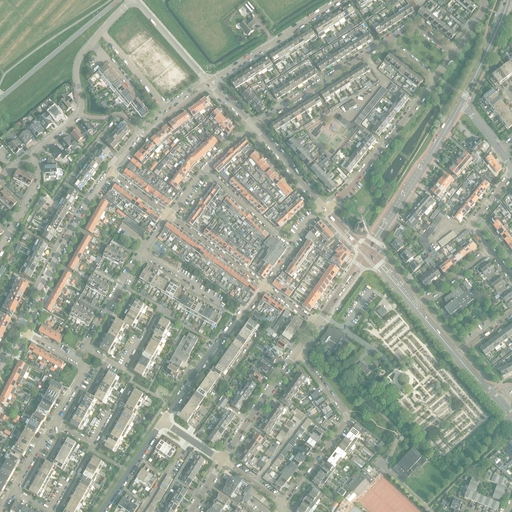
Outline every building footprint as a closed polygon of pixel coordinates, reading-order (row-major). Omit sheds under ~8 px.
[(466,0),(462,6),(467,10),(472,4),(467,0),(466,0)] [(249,3),(244,7),(246,9),(249,14),(254,9),(249,3)] [(477,8),(472,4),(467,10),(471,14),(477,8)] [(350,5),(345,9),(349,15),(350,17),(352,16),(352,15),(352,14),(354,12),(350,5)] [(414,12),(413,12),(411,9),(410,7),(410,6),(404,10),(408,16),(414,12)] [(422,18),(427,12),(429,9),(427,7),(425,10),(422,8),(417,14),(422,18)] [(398,11),(399,13),(403,19),(408,16),(404,10),(403,8),(398,11)] [(344,19),(344,18),(348,16),(349,15),(345,9),(339,12),(344,19)] [(346,21),(344,18),(344,19),(339,12),(335,15),(339,22),(340,24),(346,21)] [(422,18),(427,21),(432,15),(427,12),(422,18)] [(399,13),(394,16),(398,22),(403,19),(399,13)] [(433,13),(432,15),(427,21),(432,25),(436,19),(438,17),(433,13)] [(335,15),(329,18),(334,25),(339,22),(335,15)] [(394,16),(389,19),(393,25),(398,22),(394,16)] [(387,21),(384,23),(388,29),(393,25),(389,19),(388,17),(385,18),(387,21)] [(461,17),(458,20),(465,25),(467,22),(461,17)] [(329,18),(324,22),(329,28),(334,25),(329,18)] [(239,26),(244,32),(244,33),(245,35),(247,35),(247,36),(254,30),(251,27),(252,26),(253,26),(255,24),(251,19),(247,22),(246,21),(239,26)] [(432,25),(436,29),(441,23),(436,19),(432,25)] [(324,22),(319,25),(323,32),(324,31),(329,28),(324,22)] [(383,32),(379,26),(377,23),(372,26),(375,31),(378,35),(383,32)] [(384,23),(379,26),(383,32),(388,29),(384,23)] [(436,29),(441,33),(446,27),(441,23),(436,29)] [(325,34),(324,31),(323,32),(319,25),(314,28),(320,37),(325,34)] [(448,29),(446,27),(441,33),(446,36),(451,30),(452,29),(450,27),(448,29)] [(306,33),(310,40),(312,42),(317,39),(311,30),(306,33)] [(455,34),(451,30),(446,36),(451,40),(455,34)] [(306,33),(301,36),(305,43),(310,40),(306,33)] [(368,33),(363,37),(367,43),(372,39),(368,33)] [(302,45),(305,43),(301,36),(296,40),(302,49),(304,47),(302,45)] [(363,37),(358,40),(362,46),(367,43),(363,37)] [(296,40),(291,43),(296,52),(302,49),(296,40)] [(358,40),(353,43),(357,49),(362,46),(358,40)] [(291,55),(296,52),(291,43),(286,46),(290,53),(291,55)] [(353,43),(348,46),(352,52),(357,49),(353,43)] [(346,44),(341,47),(346,55),(352,52),(348,46),(346,44)] [(284,56),(290,53),(286,46),(280,50),(284,56)] [(338,53),(337,53),(341,59),(346,55),(341,47),(336,50),(338,53)] [(280,50),(275,53),(279,59),(284,56),(280,50)] [(281,62),(279,59),(275,53),(270,56),(276,65),(281,62)] [(337,53),(332,56),(336,62),(341,59),(337,53)] [(389,65),(386,70),(395,59),(390,55),(384,61),(389,65)] [(332,56),(327,59),(331,65),(336,62),(332,56)] [(262,61),(266,69),(268,71),(272,68),(273,67),(267,58),(262,61)] [(327,59),(322,63),(326,68),(331,65),(327,59)] [(390,74),(392,71),(394,69),(399,62),(395,59),(386,70),(390,74)] [(326,68),(322,63),(321,60),(319,62),(318,60),(314,62),(317,66),(321,72),(326,68)] [(261,72),(266,69),(262,61),(256,65),(261,72)] [(399,62),(394,69),(399,73),(404,66),(399,62)] [(97,72),(101,77),(111,69),(106,64),(97,72)] [(511,71),(507,64),(503,67),(510,76),(511,74),(511,71)] [(258,74),(261,72),(256,65),(251,68),(256,75),(258,78),(260,76),(258,74)] [(366,65),(361,68),(365,74),(370,70),(366,65)] [(399,73),(403,76),(409,70),(404,66),(399,73)] [(502,66),(498,68),(507,79),(510,76),(502,66)] [(253,77),(256,75),(251,68),(246,72),(250,79),(251,79),(252,80),(254,79),(253,77)] [(314,68),(309,71),(312,77),(318,74),(314,68)] [(361,68),(356,71),(360,77),(365,74),(361,68)] [(498,68),(495,71),(503,82),(507,79),(498,68)] [(101,77),(105,83),(110,88),(119,80),(111,69),(101,77)] [(403,76),(408,80),(414,74),(409,70),(403,76)] [(309,71),(304,74),(307,80),(312,77),(309,71)] [(357,79),(360,77),(356,71),(351,74),(355,80),(356,83),(359,82),(357,79)] [(499,85),(503,82),(495,71),(491,74),(493,77),(490,79),(494,85),(497,82),(499,85)] [(246,72),(241,75),(245,82),(250,79),(246,72)] [(301,76),(299,78),(302,83),(307,80),(304,74),(302,72),(299,74),(301,76)] [(351,74),(346,78),(350,83),(355,80),(351,74)] [(408,80),(413,84),(418,77),(414,74),(408,80)] [(241,75),(236,78),(240,85),(245,82),(241,75)] [(423,81),(418,77),(413,84),(417,88),(423,81)] [(235,89),(240,85),(236,78),(231,81),(235,89)] [(292,78),(287,81),(292,90),(297,87),(293,81),(292,78)] [(302,83),(299,78),(293,81),(297,87),(302,83)] [(347,85),(350,83),(346,78),(341,81),(345,87),(346,89),(349,88),(347,85)] [(110,88),(114,93),(124,85),(119,80),(110,88)] [(286,86),(283,87),(287,93),(292,90),(287,81),(284,83),(286,86)] [(340,90),(345,87),(341,81),(336,84),(340,90)] [(336,84),(331,87),(335,93),(340,90),(336,84)] [(393,84),(387,90),(389,92),(392,88),(395,90),(397,87),(393,84)] [(114,93),(118,98),(128,90),(124,85),(114,93)] [(281,89),(278,91),(282,97),(287,93),(283,87),(282,85),(279,86),(281,89)] [(332,95),(335,93),(331,87),(326,90),(330,96),(331,99),(334,97),(332,95)] [(483,96),(486,100),(496,93),(493,89),(483,96)] [(118,98),(123,103),(132,95),(128,90),(118,98)] [(242,96),(246,100),(253,94),(248,90),(242,96)] [(327,98),(330,96),(326,90),(320,94),(324,100),(325,101),(328,100),(327,98)] [(400,96),(398,99),(405,104),(408,99),(407,98),(408,96),(401,90),(398,94),(400,96)] [(277,100),(282,97),(278,91),(273,94),(277,100)] [(255,92),(253,94),(246,100),(251,105),(259,97),(255,92)] [(72,101),(73,100),(72,93),(68,96),(69,98),(66,100),(65,99),(59,104),(64,110),(65,110),(66,112),(71,108),(69,106),(73,102),(72,101)] [(486,100),(489,104),(498,97),(496,93),(486,100)] [(127,108),(130,105),(136,100),(132,95),(123,103),(127,108)] [(317,96),(312,99),(316,105),(321,102),(317,96)] [(263,101),(259,97),(251,105),(255,109),(261,103),(263,101)] [(489,104),(491,107),(501,100),(498,97),(489,104)] [(201,101),(209,112),(210,114),(212,112),(209,109),(212,108),(205,98),(201,101)] [(137,99),(136,100),(130,105),(134,109),(141,103),(137,99)] [(312,99),(307,102),(311,108),(316,105),(312,99)] [(398,99),(394,103),(401,109),(405,104),(398,99)] [(491,107),(494,111),(504,104),(501,100),(491,107)] [(201,102),(197,104),(204,113),(206,112),(207,114),(209,112),(201,101),(200,102),(201,102)] [(308,110),(311,108),(307,102),(302,106),(306,112),(307,114),(310,113),(308,110)] [(134,109),(138,114),(145,108),(141,103),(134,109)] [(265,108),(261,103),(255,109),(259,114),(265,108)] [(394,103),(390,108),(397,113),(401,109),(394,103)] [(197,104),(193,107),(200,116),(204,122),(206,119),(205,118),(203,118),(201,115),(204,113),(197,104)] [(494,111),(497,115),(506,107),(504,104),(494,111)] [(62,111),(58,106),(56,108),(55,107),(54,108),(50,111),(49,112),(50,113),(50,114),(56,121),(61,117),(60,115),(61,114),(60,113),(62,111)] [(301,115),(306,112),(302,106),(297,109),(301,115)] [(389,110),(387,113),(393,118),(397,113),(390,108),(388,106),(386,108),(389,110)] [(189,111),(190,113),(190,112),(194,117),(195,119),(197,118),(199,120),(201,118),(199,116),(200,116),(193,107),(189,111)] [(497,115),(500,118),(509,111),(506,107),(497,115)] [(149,113),(145,108),(138,114),(142,119),(149,113)] [(297,109),(292,112),(296,118),(301,115),(297,109)] [(209,118),(212,122),(220,114),(217,110),(210,117),(209,118)] [(385,115),(383,117),(390,123),(393,118),(387,113),(384,111),(382,113),(385,115)] [(500,118),(502,122),(511,114),(509,111),(500,118)] [(182,115),(190,127),(191,128),(192,126),(190,123),(192,121),(191,120),(187,114),(186,112),(182,115)] [(293,120),(296,118),(292,112),(287,115),(291,121),(292,124),(294,122),(293,120)] [(52,120),(47,114),(45,116),(45,115),(39,120),(46,129),(52,124),(50,122),(52,120)] [(221,114),(220,114),(212,122),(215,125),(224,118),(221,115),(221,114)] [(502,122),(505,125),(511,120),(511,114),(502,122)] [(188,128),(190,127),(182,115),(178,118),(182,125),(185,123),(188,128)] [(288,123),(291,121),(287,115),(282,119),(285,124),(286,124),(287,127),(290,125),(288,123)] [(381,120),(379,122),(386,128),(390,123),(383,117),(381,115),(379,118),(381,120)] [(173,121),(180,130),(182,132),(183,131),(182,129),(184,127),(182,125),(178,118),(174,121),(173,121)] [(215,130),(216,132),(219,129),(227,121),(224,118),(215,125),(218,128),(215,130)] [(282,119),(277,122),(280,128),(285,124),(282,119)] [(375,127),(382,132),(386,128),(379,122),(377,120),(373,125),(375,127)] [(169,124),(171,126),(174,130),(177,129),(178,131),(180,130),(173,121),(169,124)] [(222,133),(225,131),(231,125),(230,124),(230,125),(227,121),(219,129),(222,133)] [(27,127),(29,129),(36,137),(42,132),(40,130),(42,128),(37,122),(35,124),(33,125),(31,123),(27,127)] [(94,133),(97,131),(92,125),(89,127),(85,122),(80,126),(86,133),(88,132),(90,134),(93,132),(94,133)] [(275,131),(280,128),(277,122),(272,125),(275,131)] [(354,122),(350,123),(347,128),(353,133),(359,126),(354,122)] [(124,125),(120,130),(126,135),(130,130),(124,125)] [(234,128),(231,125),(225,131),(222,133),(227,137),(229,135),(231,133),(232,135),(235,132),(233,130),(234,128)] [(167,126),(163,129),(170,138),(174,135),(168,128),(167,126)] [(378,137),(382,132),(375,127),(371,132),(378,137)] [(71,134),(78,142),(83,138),(85,140),(87,138),(83,133),(81,135),(76,129),(71,134)] [(163,129),(159,133),(166,141),(170,138),(163,129)] [(33,136),(28,130),(19,137),(26,145),(32,140),(30,138),(33,136)] [(120,130),(116,135),(122,140),(126,135),(120,130)] [(208,136),(206,137),(215,146),(218,143),(207,131),(205,133),(208,136)] [(164,143),(166,141),(159,133),(155,136),(163,144),(162,145),(164,147),(166,145),(164,143)] [(366,133),(363,138),(372,145),(376,140),(368,134),(366,133)] [(199,136),(200,136),(212,149),(215,146),(206,137),(205,138),(201,134),(199,136)] [(116,135),(112,139),(118,145),(122,140),(116,135)] [(151,140),(153,142),(159,148),(162,145),(163,144),(155,136),(151,140)] [(202,141),(200,142),(209,152),(212,149),(200,136),(198,137),(202,141)] [(287,144),(291,148),(301,138),(300,136),(296,140),(294,137),(287,144)] [(74,151),(79,147),(75,142),(72,144),(66,138),(61,143),(67,150),(70,148),(72,148),(74,151)] [(304,141),(301,138),(291,148),(295,153),(302,146),(300,144),(304,141)] [(362,144),(361,144),(368,150),(372,145),(363,138),(359,142),(362,144)] [(20,147),(23,145),(18,139),(15,141),(16,141),(10,146),(16,153),(22,149),(20,147)] [(114,149),(118,145),(112,139),(108,144),(114,149)] [(241,141),(240,142),(248,151),(251,154),(255,151),(244,139),(243,139),(242,139),(241,140),(241,141)] [(474,140),(472,142),(480,150),(483,147),(484,148),(485,146),(486,147),(488,144),(484,140),(482,143),(477,139),(476,140),(475,140),(475,141),(474,140)] [(149,142),(145,146),(154,154),(154,153),(156,156),(158,154),(155,152),(159,148),(153,142),(151,144),(149,142)] [(200,142),(197,145),(206,155),(209,152),(200,142)] [(247,152),(248,151),(240,142),(239,143),(238,143),(237,144),(237,145),(245,154),(247,152)] [(478,153),(480,150),(472,142),(470,144),(471,145),(470,146),(471,147),(469,148),(474,152),(471,155),(479,163),(482,159),(477,155),(479,154),(478,153)] [(361,144),(358,149),(364,154),(368,150),(361,144)] [(101,145),(97,150),(106,157),(110,152),(101,145)] [(196,146),(194,148),(203,157),(206,155),(197,145),(196,146)] [(248,157),(245,154),(237,145),(236,146),(236,145),(234,146),(235,147),(233,148),(240,156),(241,157),(242,155),(246,159),(248,157)] [(304,148),(302,146),(295,153),(299,157),(309,147),(307,145),(304,148)] [(62,153),(56,146),(50,151),(57,159),(60,156),(61,157),(64,159),(69,155),(65,150),(62,153)] [(145,146),(142,149),(150,157),(152,155),(154,154),(145,146)] [(308,153),(311,150),(313,148),(311,146),(309,147),(299,157),(303,161),(310,155),(308,153)] [(192,150),(191,151),(200,160),(203,157),(194,148),(193,149),(192,150)] [(239,157),(240,156),(233,148),(232,149),(230,150),(230,151),(230,152),(238,160),(240,159),(239,157)] [(142,149),(138,153),(147,161),(150,157),(142,149)] [(358,149),(354,154),(361,159),(364,154),(358,149)] [(97,150),(93,155),(103,162),(106,157),(97,150)] [(191,151),(188,154),(197,163),(200,160),(191,151)] [(236,162),(238,160),(230,152),(229,152),(227,153),(228,154),(227,155),(234,162),(235,161),(236,162)] [(247,161),(246,162),(248,163),(249,161),(251,164),(259,156),(258,155),(258,154),(257,153),(256,153),(256,152),(247,161)] [(143,164),(147,161),(138,153),(135,157),(141,163),(141,162),(143,164)] [(181,155),(184,158),(184,157),(194,166),(197,163),(188,154),(186,156),(183,153),(181,155)] [(462,153),(460,156),(469,165),(471,163),(472,163),(473,162),(475,164),(476,163),(478,165),(479,163),(471,155),(469,157),(464,153),(463,154),(462,153)] [(354,154),(350,158),(357,164),(361,159),(354,154)] [(486,154),(482,159),(487,166),(494,160),(491,155),(488,158),(486,154)] [(93,162),(99,167),(103,162),(93,155),(90,159),(93,162)] [(233,162),(234,162),(227,155),(226,156),(225,155),(224,156),(224,157),(223,158),(230,165),(230,166),(231,166),(234,163),(233,162)] [(314,159),(312,157),(310,155),(303,161),(307,166),(314,159)] [(251,164),(253,166),(252,167),(251,169),(252,170),(253,168),(254,168),(256,166),(263,160),(262,159),(262,158),(261,157),(261,158),(259,156),(251,164)] [(457,161),(465,168),(468,172),(470,173),(474,169),(471,167),(469,169),(467,167),(469,165),(460,156),(457,159),(458,160),(457,161)] [(184,158),(181,162),(191,170),(194,166),(184,157),(184,158)] [(53,176),(53,173),(56,173),(56,168),(56,161),(48,158),(49,165),(45,165),(46,173),(48,173),(49,176),(53,176)] [(227,169),(230,166),(230,165),(223,158),(222,158),(221,159),(221,160),(220,161),(226,167),(225,167),(227,169)] [(350,158),(346,163),(353,169),(357,164),(350,158)] [(130,163),(122,174),(124,176),(126,177),(127,177),(133,169),(134,170),(137,166),(140,168),(142,166),(138,163),(133,159),(131,162),(130,163)] [(254,168),(253,168),(255,170),(255,169),(258,172),(258,171),(260,169),(266,163),(265,162),(265,161),(264,160),(263,160),(256,166),(254,168)] [(487,166),(490,171),(498,165),(494,160),(487,166)] [(175,163),(178,165),(189,173),(191,170),(181,162),(180,163),(177,161),(175,163)] [(224,168),(225,167),(226,167),(220,161),(218,162),(217,163),(213,167),(214,168),(227,182),(230,179),(225,173),(227,171),(224,168)] [(314,173),(324,165),(326,163),(324,161),(319,165),(317,163),(310,169),(314,173)] [(353,169),(346,163),(344,161),(344,162),(341,166),(343,168),(349,173),(353,169)] [(454,162),(452,165),(461,173),(465,168),(457,161),(455,163),(454,162)] [(93,162),(89,167),(95,171),(99,167),(93,162)] [(258,171),(258,172),(262,176),(269,170),(268,169),(270,167),(269,166),(268,164),(267,165),(266,163),(260,169),(258,171)] [(178,165),(176,169),(186,176),(189,173),(178,165)] [(314,173),(319,178),(324,173),(322,171),(326,167),(324,165),(314,173)] [(453,174),(452,176),(455,179),(461,173),(452,165),(449,168),(450,169),(449,170),(453,174)] [(502,170),(498,165),(490,171),(496,178),(499,174),(498,173),(502,170)] [(89,167),(85,171),(92,176),(95,171),(89,167)] [(129,179),(131,180),(137,172),(134,170),(133,169),(127,177),(128,178),(127,179),(129,180),(129,179)] [(134,182),(134,183),(142,172),(144,170),(142,169),(138,173),(137,172),(131,180),(132,181),(132,182),(133,183),(134,182)] [(176,169),(173,172),(184,180),(186,176),(176,169)] [(262,176),(262,177),(263,179),(265,178),(268,180),(275,173),(274,172),(274,171),(273,170),(272,169),(270,171),(269,170),(262,176)] [(12,179),(16,181),(21,172),(17,170),(12,179)] [(85,171),(82,176),(88,181),(92,176),(85,171)] [(326,176),(324,173),(319,178),(323,182),(332,174),(330,171),(326,176)] [(19,186),(20,183),(25,174),(21,172),(16,181),(15,184),(19,186)] [(137,185),(138,186),(144,178),(142,176),(144,173),(142,172),(134,183),(135,184),(136,185),(137,185)] [(173,172),(171,175),(181,183),(184,180),(173,172)] [(275,173),(268,180),(270,182),(269,183),(271,185),(279,177),(278,176),(277,174),(275,173)] [(345,182),(348,179),(342,173),(339,176),(345,182)] [(29,176),(25,174),(20,183),(19,186),(23,188),(24,185),(29,176)] [(240,179),(238,177),(240,176),(237,174),(229,183),(230,183),(230,184),(231,185),(232,185),(233,186),(240,179)] [(334,176),(332,174),(323,182),(327,187),(332,182),(330,180),(334,176)] [(444,175),(441,178),(450,185),(454,181),(456,183),(457,181),(455,179),(452,176),(450,178),(446,174),(444,175)] [(488,176),(485,174),(483,177),(490,182),(492,180),(487,176),(488,176)] [(171,175),(169,179),(179,186),(181,183),(171,175)] [(33,179),(29,176),(24,185),(28,188),(33,179)] [(82,176),(78,181),(84,186),(88,181),(82,176)] [(141,188),(142,188),(148,180),(149,178),(148,177),(146,179),(144,178),(138,186),(139,187),(140,188),(141,188)] [(236,189),(247,179),(246,178),(245,179),(243,177),(241,179),(240,179),(233,186),(234,187),(234,188),(235,189),(236,189)] [(279,177),(271,185),(271,186),(273,183),(276,186),(282,181),(281,179),(280,177),(279,177)] [(149,178),(148,180),(142,188),(142,189),(144,191),(144,190),(146,191),(152,182),(150,181),(151,180),(149,178)] [(439,181),(438,183),(446,190),(450,185),(441,178),(438,181),(439,181)] [(154,179),(152,182),(146,191),(146,192),(147,193),(148,193),(149,194),(155,186),(153,184),(156,180),(154,179)] [(177,190),(179,186),(169,179),(167,180),(166,182),(177,190)] [(238,191),(240,192),(247,185),(245,183),(248,180),(247,179),(236,189),(237,190),(238,191)] [(476,182),(477,183),(485,190),(489,185),(482,179),(479,182),(478,180),(476,182)] [(332,182),(327,187),(331,191),(338,184),(334,180),(332,182)] [(81,191),(84,186),(78,181),(74,186),(81,191)] [(276,186),(274,188),(278,192),(286,184),(285,184),(285,183),(284,182),(282,181),(276,186)] [(115,202),(119,196),(124,189),(115,183),(105,197),(113,204),(115,202)] [(157,187),(155,186),(149,194),(151,195),(150,196),(151,196),(152,196),(153,197),(159,188),(161,185),(162,184),(160,183),(157,187)] [(242,195),(243,196),(253,186),(250,183),(248,186),(247,185),(240,192),(240,193),(240,194),(241,195),(242,195)] [(436,183),(433,186),(442,194),(446,190),(438,183),(437,184),(436,183)] [(476,186),(474,189),(482,195),(485,190),(477,183),(475,185),(476,186)] [(286,184),(278,192),(281,195),(289,188),(288,187),(288,186),(287,185),(286,185),(286,184)] [(214,185),(211,188),(218,193),(220,195),(225,198),(228,195),(224,191),(223,191),(220,189),(221,189),(215,185),(214,185)] [(245,198),(246,199),(254,191),(252,189),(254,187),(253,186),(243,196),(243,197),(244,198),(245,198)] [(435,199),(440,203),(444,207),(445,206),(446,204),(442,201),(445,197),(442,194),(433,186),(431,189),(432,190),(430,191),(437,197),(435,199)] [(160,189),(159,188),(153,197),(154,197),(154,198),(155,199),(155,198),(157,199),(161,193),(159,191),(160,189)] [(209,191),(208,192),(217,198),(217,197),(216,196),(218,193),(211,188),(210,189),(209,189),(209,190),(209,191)] [(278,202),(277,202),(279,204),(280,203),(283,200),(293,191),(292,191),(292,190),(291,189),(290,189),(289,188),(281,195),(283,197),(282,198),(278,202)] [(66,194),(68,196),(75,200),(78,194),(69,189),(66,194)] [(119,198),(122,200),(128,192),(127,191),(127,190),(126,190),(125,190),(124,189),(119,196),(121,197),(119,198)] [(161,193),(157,199),(158,200),(158,201),(159,202),(160,201),(160,202),(167,192),(168,192),(169,190),(168,189),(165,192),(163,190),(161,193)] [(470,190),(469,192),(478,199),(482,195),(474,189),(472,191),(470,190)] [(249,201),(249,202),(259,192),(257,190),(255,192),(254,191),(246,199),(247,200),(248,201),(249,201)] [(129,192),(128,192),(122,200),(126,203),(132,195),(130,194),(130,193),(129,192)] [(169,193),(168,192),(167,192),(160,202),(161,203),(162,204),(163,204),(164,205),(170,196),(168,195),(169,193)] [(206,196),(212,200),(214,202),(215,201),(217,202),(217,201),(218,199),(217,199),(217,198),(208,192),(207,192),(206,193),(206,194),(206,196)] [(252,204),(253,205),(260,198),(258,196),(260,193),(259,192),(249,202),(250,203),(251,204),(252,204)] [(469,195),(467,198),(474,204),(478,199),(469,192),(467,194),(469,195)] [(10,196),(7,193),(0,200),(0,201),(3,204),(10,196)] [(290,196),(294,200),(301,208),(302,207),(303,207),(304,206),(304,205),(305,205),(294,193),(290,196)] [(126,209),(129,206),(136,197),(135,197),(135,196),(133,195),(132,195),(126,203),(127,204),(124,208),(126,209)] [(13,199),(10,196),(3,204),(6,207),(13,199)] [(73,202),(75,200),(68,196),(65,201),(72,205),(72,204),(73,204),(74,203),(73,202)] [(174,199),(170,196),(164,205),(167,207),(168,207),(174,199)] [(203,199),(212,206),(214,208),(215,206),(214,205),(213,204),(214,202),(212,200),(206,196),(205,197),(204,197),(203,198),(203,199)] [(223,206),(225,208),(233,200),(231,199),(232,198),(231,197),(230,197),(229,196),(220,206),(222,208),(223,206)] [(256,208),(265,200),(264,199),(266,197),(264,196),(261,199),(260,198),(253,205),(254,206),(254,207),(255,208),(256,208)] [(428,196),(424,200),(431,205),(434,201),(428,196)] [(132,209),(133,208),(139,200),(138,199),(138,198),(137,198),(136,198),(136,197),(129,206),(132,209)] [(461,201),(462,202),(470,209),(474,204),(467,198),(465,200),(463,199),(461,201)] [(17,203),(13,199),(6,207),(10,210),(17,203)] [(59,205),(62,206),(69,210),(72,205),(65,201),(63,199),(59,205)] [(201,202),(200,203),(209,210),(212,206),(203,199),(203,200),(202,200),(201,201),(201,202)] [(290,203),(289,202),(287,199),(285,201),(288,204),(289,205),(287,207),(294,214),(295,213),(296,213),(297,212),(298,211),(290,203)] [(36,205),(41,208),(42,208),(45,203),(44,203),(39,200),(36,205)] [(102,200),(98,208),(104,212),(106,208),(108,209),(109,208),(113,210),(114,207),(109,204),(102,200)] [(133,208),(136,211),(143,203),(142,202),(142,201),(140,200),(139,200),(133,208)] [(234,201),(233,200),(225,208),(228,211),(236,203),(235,202),(234,201)] [(258,211),(259,212),(267,204),(264,202),(266,201),(265,200),(256,208),(257,209),(256,209),(258,211)] [(300,209),(301,208),(294,200),(290,203),(298,211),(298,210),(299,211),(300,210),(300,209)] [(431,205),(424,200),(421,204),(427,209),(427,210),(431,206),(431,205)] [(459,207),(460,208),(467,213),(470,209),(462,202),(460,204),(461,205),(459,207)] [(138,216),(140,215),(147,206),(146,205),(146,204),(145,203),(144,204),(143,203),(136,211),(136,212),(138,213),(137,215),(138,216)] [(197,207),(207,214),(210,216),(211,214),(209,212),(210,210),(209,210),(200,203),(199,204),(198,204),(198,205),(198,206),(197,207)] [(228,211),(231,214),(239,206),(238,205),(238,204),(237,203),(236,203),(228,211)] [(269,206),(267,204),(259,212),(260,213),(261,214),(262,214),(263,215),(271,206),(270,205),(269,206)] [(421,204),(417,208),(424,213),(427,209),(421,204)] [(38,213),(41,208),(36,205),(33,210),(38,213)] [(294,214),(287,207),(286,205),(285,207),(286,208),(284,210),(291,217),(292,217),(294,216),(293,215),(294,214)] [(62,206),(58,211),(65,216),(69,210),(62,206)] [(147,206),(140,215),(144,217),(150,208),(149,207),(148,206),(147,206)] [(240,207),(239,206),(231,214),(235,218),(243,209),(242,209),(242,208),(241,207),(240,207)] [(291,217),(284,210),(280,206),(278,207),(282,211),(281,212),(281,213),(288,221),(289,219),(289,220),(291,219),(290,218),(291,217)] [(195,211),(203,217),(204,215),(206,216),(207,214),(197,207),(196,207),(195,208),(196,209),(195,211)] [(102,215),(104,212),(98,208),(94,216),(100,219),(103,221),(106,222),(107,220),(104,218),(105,217),(102,215)] [(144,221),(146,222),(154,211),(153,210),(152,209),(151,209),(150,208),(144,217),(145,219),(144,221)] [(287,221),(288,221),(281,213),(279,214),(278,213),(273,208),(271,209),(274,212),(275,214),(284,224),(285,223),(286,223),(287,222),(287,221)] [(421,216),(424,213),(417,208),(413,212),(418,216),(420,215),(421,216)] [(455,212),(456,212),(463,218),(467,213),(460,208),(458,210),(457,209),(455,212)] [(502,210),(507,217),(510,214),(505,208),(502,210)] [(116,212),(125,219),(127,216),(118,209),(116,212)] [(243,210),(243,209),(235,218),(238,221),(246,212),(245,211),(244,210),(243,210)] [(266,219),(274,212),(271,209),(264,216),(266,219)] [(64,218),(65,216),(58,211),(55,217),(62,221),(63,220),(64,218)] [(150,221),(151,222),(158,214),(156,213),(156,212),(155,211),(155,212),(154,211),(146,222),(148,223),(150,221)] [(192,214),(203,222),(204,220),(202,218),(203,217),(195,211),(194,211),(193,211),(192,213),(192,214)] [(240,225),(241,225),(249,216),(248,215),(249,214),(248,213),(247,213),(246,212),(238,221),(237,222),(240,225)] [(420,217),(418,216),(413,212),(410,216),(417,221),(420,217)] [(459,222),(463,218),(456,212),(455,212),(452,216),(459,222)] [(158,214),(151,222),(150,225),(153,227),(155,225),(161,217),(161,216),(158,214)] [(190,217),(189,218),(197,224),(198,224),(199,222),(201,224),(203,222),(192,214),(192,215),(191,215),(190,216),(190,217)] [(281,227),(284,224),(275,214),(274,214),(275,216),(273,219),(280,227),(281,227)] [(94,216),(90,223),(96,227),(100,219),(94,216)] [(244,225),(245,226),(253,219),(251,218),(252,217),(250,216),(249,216),(241,225),(242,225),(243,225),(244,225)] [(418,223),(417,221),(410,216),(406,220),(408,221),(405,224),(413,229),(418,223)] [(51,218),(50,220),(59,226),(62,221),(55,217),(54,219),(51,218)] [(490,222),(494,226),(501,221),(500,218),(498,220),(495,217),(490,222)] [(199,225),(198,224),(197,224),(189,218),(187,221),(187,222),(197,230),(199,227),(197,226),(199,225)] [(245,230),(247,232),(256,222),(255,221),(254,220),(253,219),(245,226),(247,228),(245,230)] [(50,220),(46,226),(56,231),(59,226),(50,220)] [(206,236),(207,236),(212,230),(217,223),(215,221),(212,226),(210,225),(203,234),(204,234),(204,235),(205,236),(206,236)] [(494,226),(497,231),(505,225),(501,221),(494,226)] [(250,231),(252,233),(259,225),(258,224),(258,223),(257,222),(256,223),(256,222),(247,232),(248,233),(250,231)] [(311,232),(314,235),(324,226),(321,222),(312,230),(311,232)] [(92,234),(96,227),(90,223),(85,231),(92,234)] [(169,232),(173,225),(170,223),(169,223),(161,234),(163,236),(164,234),(166,235),(169,232)] [(54,234),(56,231),(46,226),(46,225),(42,230),(46,232),(53,237),(53,236),(55,234),(54,234)] [(168,236),(170,237),(177,228),(177,227),(175,226),(174,226),(173,225),(169,232),(171,233),(168,236)] [(254,237),(262,228),(262,227),(261,226),(260,226),(259,225),(252,233),(251,234),(253,236),(251,237),(252,239),(254,237)] [(497,231),(501,236),(508,230),(505,225),(497,231)] [(211,239),(219,228),(220,227),(218,226),(215,229),(216,230),(215,232),(212,230),(207,236),(208,237),(208,238),(210,239),(211,239)] [(328,229),(324,226),(314,235),(317,239),(328,229)] [(399,251),(401,253),(405,249),(399,241),(404,233),(404,234),(407,230),(401,226),(398,230),(397,229),(388,243),(395,251),(395,250),(397,252),(399,251)] [(178,229),(177,228),(170,237),(173,240),(180,230),(179,229),(178,229)] [(214,241),(215,242),(221,234),(219,232),(220,230),(220,229),(219,228),(211,239),(212,240),(213,241),(214,241)] [(259,239),(260,237),(266,232),(265,231),(265,230),(264,229),(263,229),(262,228),(254,237),(256,239),(257,237),(259,239)] [(319,255),(323,258),(329,250),(338,241),(334,237),(328,229),(317,239),(316,240),(317,241),(314,245),(315,247),(319,249),(320,250),(321,250),(322,251),(320,253),(319,255)] [(174,243),(176,244),(184,233),(183,233),(183,232),(182,231),(181,231),(180,230),(173,240),(175,241),(174,243)] [(467,230),(460,236),(462,239),(469,233),(467,230)] [(501,236),(504,241),(511,234),(508,230),(501,236)] [(222,235),(221,234),(215,242),(216,243),(217,244),(218,244),(218,245),(227,233),(227,232),(225,231),(222,235)] [(49,242),(53,237),(46,232),(43,238),(49,242)] [(266,232),(260,237),(259,239),(260,240),(259,242),(261,244),(269,235),(269,234),(269,233),(268,233),(267,233),(266,232)] [(420,239),(419,242),(428,242),(428,239),(423,236),(422,237),(415,232),(414,235),(420,239)] [(178,244),(180,245),(187,235),(187,234),(186,234),(185,234),(184,233),(176,244),(175,245),(176,246),(178,244)] [(228,233),(227,233),(218,245),(219,245),(219,246),(220,247),(221,247),(222,247),(228,239),(226,238),(227,236),(228,235),(228,233)] [(305,239),(308,241),(314,245),(317,241),(316,240),(310,233),(305,239)] [(86,235),(83,241),(94,247),(99,250),(100,247),(96,245),(91,242),(93,239),(86,235)] [(188,236),(187,235),(180,245),(183,247),(190,238),(190,237),(189,236),(188,236)] [(270,249),(267,253),(278,261),(278,260),(287,247),(272,236),(264,244),(266,246),(270,249)] [(192,239),(190,238),(183,247),(187,250),(194,240),(193,239),(192,239)] [(230,240),(228,239),(222,247),(223,248),(223,249),(224,250),(225,250),(226,250),(233,240),(231,239),(230,240)] [(35,246),(37,247),(45,251),(48,245),(38,240),(35,246)] [(195,241),(194,240),(187,250),(189,251),(188,251),(190,252),(197,243),(197,242),(196,241),(195,241)] [(235,242),(233,240),(226,250),(226,251),(228,252),(229,253),(235,245),(234,243),(235,242)] [(470,240),(466,244),(471,251),(476,248),(470,240)] [(93,249),(94,247),(83,241),(80,246),(85,249),(87,247),(89,248),(90,248),(93,249)] [(314,248),(315,247),(314,245),(308,241),(305,245),(312,250),(313,248),(314,248)] [(340,243),(338,241),(329,250),(323,258),(332,264),(339,269),(341,267),(344,268),(345,266),(351,258),(348,257),(349,256),(348,255),(348,253),(349,252),(342,245),(342,246),(340,243)] [(237,246),(235,245),(229,253),(230,253),(230,254),(232,255),(233,255),(233,256),(242,244),(243,243),(241,242),(237,246)] [(198,244),(197,243),(190,252),(189,254),(192,257),(193,255),(194,255),(194,254),(200,245),(200,244),(199,244),(198,244)] [(244,245),(242,244),(233,256),(234,256),(234,257),(235,258),(236,258),(237,258),(243,250),(241,249),(244,245)] [(466,244),(461,247),(467,255),(471,251),(466,244)] [(201,246),(200,245),(194,254),(196,255),(195,256),(197,257),(204,248),(203,248),(203,247),(203,246),(201,246)] [(310,252),(312,250),(305,245),(302,249),(312,256),(315,258),(317,257),(310,252)] [(88,251),(85,249),(80,246),(77,252),(88,258),(89,256),(86,254),(88,251)] [(37,247),(35,253),(42,256),(45,251),(37,247)] [(103,257),(107,259),(113,249),(109,247),(103,257)] [(461,247),(456,251),(462,259),(467,255),(461,247)] [(205,249),(204,248),(197,257),(199,259),(199,258),(201,259),(207,250),(207,249),(206,249),(205,249)] [(406,248),(405,249),(401,253),(402,255),(400,256),(404,260),(403,261),(406,264),(406,263),(415,256),(412,252),(411,252),(409,249),(408,250),(406,248)] [(107,259),(111,261),(116,251),(113,249),(107,259)] [(302,249),(299,253),(306,258),(307,256),(308,256),(308,257),(310,259),(311,258),(314,260),(315,258),(312,256),(302,249)] [(208,251),(207,250),(201,259),(202,260),(202,261),(204,262),(211,253),(210,253),(210,252),(209,251),(208,251)] [(245,251),(243,250),(237,258),(238,259),(238,260),(239,261),(240,261),(241,261),(248,251),(246,250),(245,251)] [(111,261),(114,263),(120,253),(116,251),(111,261)] [(250,253),(248,251),(241,261),(241,262),(242,263),(243,263),(244,264),(250,256),(249,254),(250,253)] [(453,257),(457,262),(462,259),(456,251),(451,254),(453,257)] [(90,259),(88,258),(77,252),(74,257),(79,260),(81,258),(83,259),(84,258),(92,263),(93,260),(90,259)] [(35,253),(32,258),(39,262),(42,256),(35,253)] [(114,263),(118,265),(124,255),(120,253),(114,263)] [(211,253),(204,262),(207,265),(214,255),(214,254),(213,253),(211,253)] [(250,256),(244,264),(245,264),(245,265),(247,266),(248,266),(254,258),(257,255),(254,253),(253,255),(251,254),(250,256)] [(278,261),(278,260),(278,261),(267,253),(264,256),(275,264),(278,261)] [(304,260),(306,258),(299,253),(296,257),(310,266),(311,265),(304,260)] [(127,257),(124,255),(118,265),(122,267),(127,257)] [(215,256),(214,255),(207,265),(210,267),(217,258),(217,257),(216,256),(215,256)] [(273,268),(275,264),(264,256),(262,260),(273,268)] [(414,272),(420,266),(419,267),(417,264),(421,261),(418,256),(410,263),(412,265),(410,267),(411,269),(410,269),(413,272),(414,272)] [(78,263),(79,260),(74,257),(71,262),(82,269),(83,267),(80,265),(81,264),(78,263)] [(308,268),(310,266),(296,257),(294,261),(301,266),(302,264),(308,268)] [(429,262),(432,266),(434,268),(436,266),(429,257),(425,261),(424,261),(427,264),(429,262)] [(449,257),(447,258),(453,266),(457,262),(453,257),(451,259),(449,257)] [(32,258),(29,264),(36,267),(39,262),(32,258)] [(218,259),(217,258),(210,267),(214,270),(221,260),(220,260),(220,259),(218,259)] [(446,262),(444,264),(448,269),(453,266),(447,258),(444,260),(446,262)] [(222,261),(221,260),(214,270),(215,271),(215,272),(216,273),(224,263),(224,262),(223,261),(222,261)] [(272,269),(273,268),(262,260),(259,264),(270,272),(270,271),(271,271),(272,270),(272,269)] [(294,261),(291,265),(299,271),(301,272),(304,274),(305,273),(299,268),(301,266),(294,261)] [(480,275),(482,273),(491,266),(487,262),(485,263),(483,261),(476,266),(478,268),(477,269),(478,272),(480,275)] [(81,271),(82,269),(71,262),(68,268),(76,272),(78,269),(81,271)] [(225,263),(224,263),(216,273),(218,274),(219,274),(220,275),(227,265),(227,264),(226,263),(225,263)] [(25,264),(23,268),(33,273),(36,267),(29,264),(28,265),(25,264)] [(138,280),(142,282),(148,271),(146,270),(148,267),(150,268),(151,266),(148,264),(147,266),(144,269),(138,280)] [(270,272),(259,264),(257,266),(262,269),(260,271),(267,276),(268,274),(269,274),(270,273),(270,272)] [(443,273),(448,269),(444,264),(439,268),(443,273)] [(228,266),(227,265),(220,275),(224,277),(231,268),(230,267),(230,266),(228,266)] [(297,272),(299,271),(291,265),(288,269),(295,274),(296,272),(297,272)] [(328,269),(336,274),(339,270),(332,265),(328,269)] [(494,271),(491,266),(482,273),(486,277),(485,278),(487,280),(494,275),(493,273),(494,271)] [(33,273),(23,268),(23,267),(20,273),(30,278),(33,273)] [(232,269),(231,268),(224,277),(227,280),(234,270),(234,269),(233,268),(232,269)] [(429,280),(432,278),(428,274),(429,274),(424,268),(421,270),(426,276),(420,280),(425,287),(431,282),(429,280)] [(294,280),(297,276),(295,274),(288,269),(285,273),(294,280)] [(333,279),(336,274),(328,269),(326,273),(333,279)] [(435,269),(429,274),(428,274),(432,278),(433,280),(440,275),(435,269)] [(160,273),(161,274),(163,272),(159,270),(158,272),(156,276),(150,286),(154,288),(159,278),(158,277),(160,273)] [(235,271),(234,270),(227,280),(229,281),(228,282),(230,283),(238,273),(237,272),(237,271),(236,271),(235,271)] [(66,271),(62,277),(74,283),(75,281),(72,279),(70,277),(71,274),(66,271)] [(142,282),(146,284),(152,273),(148,271),(142,282)] [(146,284),(150,286),(156,276),(152,273),(146,284)] [(239,273),(238,273),(230,283),(232,285),(232,284),(234,285),(241,275),(241,274),(239,273)] [(323,278),(330,283),(333,279),(326,273),(323,278)] [(242,276),(241,275),(234,285),(237,287),(244,278),(244,277),(243,276),(242,276)] [(496,277),(494,275),(487,280),(489,283),(490,283),(493,287),(502,281),(498,276),(496,277)] [(86,286),(90,289),(96,278),(92,276),(86,286)] [(73,285),(74,283),(62,277),(59,282),(65,285),(67,283),(69,284),(69,283),(73,285)] [(279,277),(273,285),(274,286),(277,289),(283,280),(282,279),(281,278),(280,278),(281,278),(279,277)] [(277,289),(281,291),(287,282),(288,281),(290,278),(288,277),(286,279),(287,280),(286,281),(283,279),(283,280),(277,289)] [(19,278),(16,283),(26,288),(29,283),(19,278)] [(90,289),(93,291),(99,280),(96,278),(90,289)] [(154,288),(157,290),(163,280),(159,278),(154,288)] [(171,284),(165,294),(169,296),(178,280),(174,278),(173,280),(171,284)] [(244,278),(237,287),(235,291),(233,293),(235,294),(237,291),(239,292),(240,290),(241,290),(248,280),(248,279),(246,278),(246,279),(244,278)] [(327,287),(330,283),(323,278),(320,282),(327,287)] [(93,291),(97,293),(103,282),(99,280),(93,291)] [(157,290),(161,292),(167,282),(163,280),(157,290)] [(180,285),(181,283),(178,280),(169,296),(173,299),(178,288),(180,285)] [(248,280),(241,290),(242,291),(242,292),(243,293),(251,283),(251,282),(250,281),(249,281),(248,280)] [(505,286),(502,281),(493,287),(497,292),(497,293),(498,294),(505,289),(503,287),(505,286)] [(59,282),(57,287),(62,291),(65,285),(59,282)] [(97,293),(101,295),(107,284),(103,282),(97,293)] [(161,292),(165,294),(171,284),(167,282),(161,292)] [(291,285),(287,282),(281,291),(285,294),(291,285)] [(317,286),(324,291),(327,287),(320,282),(317,286)] [(442,299),(448,306),(455,301),(469,291),(471,289),(466,282),(442,299)] [(16,283),(14,288),(24,293),(26,288),(16,283)] [(252,283),(251,283),(243,293),(245,294),(246,293),(248,294),(254,285),(254,284),(253,283),(252,283)] [(111,287),(107,284),(101,295),(105,297),(111,287)] [(248,294),(250,295),(248,298),(250,300),(258,289),(258,288),(254,285),(248,294)] [(295,288),(291,285),(285,294),(289,297),(294,291),(295,288)] [(321,295),(324,291),(317,286),(314,290),(321,295)] [(67,296),(68,294),(64,292),(62,291),(57,287),(54,293),(59,296),(61,293),(67,296)] [(14,288),(11,293),(21,298),(24,293),(14,288)] [(173,299),(176,301),(182,290),(178,288),(173,299)] [(507,292),(505,289),(498,294),(500,297),(501,297),(504,301),(511,295),(511,294),(509,290),(507,292)] [(184,296),(186,293),(182,290),(176,301),(180,303),(184,296)] [(321,295),(314,290),(311,294),(318,299),(321,295)] [(469,291),(455,301),(448,306),(445,308),(450,315),(458,309),(460,311),(467,305),(467,304),(479,295),(475,290),(474,291),(471,293),(469,291)] [(11,293),(9,298),(19,303),(21,298),(11,293)] [(50,298),(56,302),(58,303),(62,305),(63,303),(59,301),(60,300),(58,299),(59,296),(54,293),(50,298)] [(308,299),(315,304),(318,299),(311,294),(308,299)] [(264,303),(266,304),(272,298),(268,295),(266,295),(258,306),(261,307),(264,303)] [(178,306),(182,308),(188,298),(184,296),(180,303),(178,306)] [(272,298),(266,304),(264,307),(268,309),(275,300),(274,300),(274,299),(272,297),(272,298)] [(9,298),(7,301),(6,303),(16,308),(19,303),(9,298)] [(53,307),(56,302),(50,298),(47,303),(53,307)] [(182,308),(186,311),(191,300),(188,298),(182,308)] [(312,308),(315,304),(308,299),(305,303),(312,308)] [(136,300),(134,304),(144,310),(147,306),(136,300)] [(186,311),(189,313),(195,302),(191,300),(186,311)] [(276,301),(275,300),(268,309),(267,311),(266,312),(268,313),(270,310),(271,312),(278,302),(276,301)] [(189,313),(193,315),(199,304),(195,302),(189,313)] [(279,303),(278,302),(271,312),(273,313),(272,313),(274,315),(282,305),(281,305),(281,304),(280,303),(279,303)] [(6,303),(4,308),(14,313),(16,308),(6,303)] [(59,310),(53,307),(47,303),(44,309),(50,312),(52,309),(58,312),(59,310)] [(302,307),(309,312),(312,308),(305,303),(302,307)] [(133,307),(132,308),(142,314),(144,310),(134,304),(133,307)] [(193,315),(197,317),(203,307),(199,304),(193,315)] [(283,306),(282,305),(274,315),(277,318),(285,308),(285,307),(284,307),(283,306)] [(69,316),(73,318),(79,308),(75,306),(69,316)] [(197,317),(201,319),(206,309),(203,307),(197,317)] [(382,317),(387,313),(382,307),(377,312),(382,317)] [(1,313),(11,318),(13,315),(14,313),(4,308),(2,311),(1,313)] [(73,318),(77,320),(83,310),(79,308),(73,318)] [(132,308),(129,312),(140,318),(142,314),(132,308)] [(201,319),(204,321),(210,311),(206,309),(201,319)] [(77,320),(81,322),(86,312),(83,310),(77,320)] [(204,321),(208,323),(214,313),(210,311),(204,321)] [(81,322),(84,324),(90,314),(86,312),(81,322)] [(129,312),(127,316),(138,322),(140,318),(129,312)] [(11,318),(1,313),(0,315),(0,319),(9,323),(11,318)] [(208,323),(212,325),(218,315),(214,313),(208,323)] [(94,316),(90,314),(84,324),(88,327),(94,316)] [(216,327),(221,317),(218,315),(212,325),(216,327)] [(127,316),(125,319),(136,325),(138,322),(127,316)] [(295,317),(292,322),(299,327),(303,322),(295,317)] [(162,318),(160,322),(170,328),(172,324),(162,318)] [(0,325),(6,328),(9,323),(0,319),(0,325)] [(120,321),(118,320),(116,319),(115,321),(114,323),(125,329),(127,325),(123,323),(120,321)] [(134,329),(136,325),(125,319),(123,323),(127,325),(128,326),(134,329)] [(250,320),(247,324),(256,331),(259,326),(250,320)] [(287,325),(289,326),(296,332),(299,327),(292,322),(290,320),(287,325)] [(48,328),(49,325),(51,322),(49,321),(47,325),(45,324),(44,326),(42,325),(39,332),(44,335),(48,328)] [(160,322),(158,326),(168,332),(170,328),(160,322)] [(114,323),(112,326),(123,332),(125,329),(114,323)] [(247,324),(244,328),(253,334),(256,331),(247,324)] [(112,326),(110,330),(121,336),(123,332),(112,326)] [(158,326),(156,330),(166,336),(168,332),(158,326)] [(289,326),(285,331),(293,336),(296,332),(289,326)] [(58,334),(59,331),(61,328),(59,327),(58,330),(57,330),(55,332),(53,331),(49,338),(54,340),(58,334)] [(272,336),(275,332),(268,327),(265,331),(272,336)] [(44,335),(49,338),(53,331),(48,328),(44,335)] [(244,328),(241,332),(250,339),(253,334),(244,328)] [(330,328),(328,331),(320,342),(325,345),(324,346),(326,346),(326,347),(327,347),(327,348),(329,348),(329,349),(330,349),(331,349),(330,350),(332,351),(333,351),(336,354),(346,340),(343,337),(344,336),(339,333),(341,331),(339,330),(338,332),(334,329),(333,331),(330,328)] [(110,330),(108,334),(118,340),(121,336),(110,330)] [(153,334),(154,334),(164,339),(166,336),(156,330),(153,334)] [(289,341),(293,336),(285,331),(282,336),(289,341)] [(504,331),(499,335),(504,341),(509,338),(504,331)] [(241,332),(238,336),(247,343),(250,339),(241,332)] [(186,361),(198,339),(189,333),(187,338),(184,336),(170,362),(172,363),(179,367),(180,367),(184,360),(186,361)] [(63,337),(58,334),(54,340),(60,343),(63,337)] [(108,334),(106,338),(116,344),(118,340),(108,334)] [(165,340),(164,339),(154,334),(153,338),(163,344),(165,340)] [(501,344),(504,341),(499,335),(494,338),(500,346),(502,345),(501,344)] [(238,336),(235,340),(245,347),(247,343),(238,336)] [(277,337),(275,339),(273,342),(284,350),(287,345),(277,337)] [(106,338),(104,342),(114,347),(116,344),(106,338)] [(153,338),(150,342),(161,347),(163,344),(153,338)] [(498,348),(500,346),(494,338),(489,342),(494,348),(497,347),(498,348)] [(235,340),(232,344),(242,351),(245,347),(235,340)] [(104,342),(101,345),(112,351),(114,347),(104,342)] [(150,342),(148,345),(159,351),(161,347),(150,342)] [(490,352),(494,348),(489,342),(485,346),(490,352)] [(31,344),(28,350),(34,353),(37,348),(31,344)] [(232,344),(230,348),(239,355),(242,351),(232,344)] [(110,355),(112,351),(101,345),(99,349),(110,355)] [(148,345),(146,349),(157,355),(159,351),(148,345)] [(264,348),(267,350),(269,351),(269,350),(273,353),(278,357),(282,352),(274,347),(272,349),(270,348),(271,348),(266,345),(264,348)] [(485,355),(490,352),(485,346),(480,349),(485,355)] [(34,353),(39,356),(42,351),(37,348),(34,353)] [(230,348),(227,353),(236,359),(239,355),(230,348)] [(146,349),(144,353),(155,359),(157,355),(146,349)] [(272,356),(273,353),(269,350),(269,351),(267,350),(266,351),(267,352),(265,354),(268,356),(266,359),(273,364),(276,359),(272,356)] [(39,356),(45,359),(48,354),(42,351),(39,356)] [(144,353),(142,357),(153,363),(155,359),(144,353)] [(227,353),(224,357),(233,363),(236,359),(227,353)] [(45,359),(50,362),(53,357),(48,354),(45,359)] [(50,362),(55,365),(58,359),(53,357),(50,362)] [(142,357),(140,360),(151,366),(153,363),(142,357)] [(224,357),(221,361),(230,367),(233,363),(224,357)] [(266,374),(270,368),(265,364),(267,362),(260,357),(258,360),(260,362),(257,366),(259,367),(258,369),(261,371),(261,370),(266,374)] [(55,365),(54,368),(52,371),(54,372),(56,369),(58,367),(61,369),(64,363),(58,359),(55,365)] [(140,360),(138,364),(148,370),(151,366),(140,360)] [(19,361),(16,367),(22,371),(24,367),(26,369),(28,366),(19,361)] [(221,361),(218,365),(228,371),(230,367),(221,361)] [(168,369),(166,373),(173,377),(172,377),(173,378),(174,378),(176,379),(178,374),(176,373),(177,372),(178,370),(177,369),(178,368),(179,367),(172,363),(171,365),(169,365),(167,369),(168,369)] [(366,375),(370,372),(367,369),(367,368),(365,365),(364,366),(361,363),(358,366),(366,375)] [(504,367),(508,374),(511,371),(511,370),(509,365),(506,366),(505,363),(503,364),(504,367)] [(138,364),(136,368),(146,374),(148,370),(138,364)] [(224,376),(228,371),(218,365),(215,369),(222,374),(222,375),(224,376)] [(16,367),(13,373),(19,376),(22,371),(16,367)] [(260,383),(263,378),(259,375),(260,372),(253,367),(252,370),(254,371),(252,373),(251,373),(249,376),(252,378),(260,383)] [(502,377),(508,374),(504,367),(499,370),(502,377)] [(144,378),(146,374),(136,368),(134,372),(144,378)] [(213,368),(211,372),(220,378),(222,375),(222,374),(215,369),(213,368)] [(109,372),(107,376),(117,382),(119,378),(109,372)] [(211,372),(208,376),(217,382),(220,378),(211,372)] [(13,373),(10,379),(16,382),(19,376),(13,373)] [(299,373),(295,378),(302,383),(305,385),(310,378),(305,374),(304,376),(299,373)] [(107,376),(104,380),(115,385),(117,382),(107,376)] [(208,376),(205,380),(214,386),(217,382),(208,376)] [(295,378),(292,383),(299,388),(302,383),(295,378)] [(10,379),(7,385),(13,388),(16,382),(10,379)] [(104,380),(102,383),(113,389),(115,385),(104,380)] [(205,380),(202,384),(211,391),(214,386),(205,380)] [(244,383),(243,384),(253,391),(256,386),(248,380),(247,382),(244,383)] [(53,382),(51,386),(61,392),(63,387),(53,382)] [(242,386),(240,389),(249,396),(253,391),(243,384),(240,382),(239,384),(242,386)] [(102,383),(100,387),(111,393),(113,389),(102,383)] [(292,383),(288,388),(295,393),(299,388),(292,383)] [(202,384),(199,388),(208,395),(211,391),(202,384)] [(16,390),(7,385),(4,391),(13,395),(16,390)] [(51,386),(48,390),(58,396),(61,392),(51,386)] [(100,387),(98,391),(109,397),(111,393),(100,387)] [(199,388),(196,392),(205,399),(208,395),(199,388)] [(288,388),(285,393),(292,398),(295,393),(288,388)] [(241,393),(239,396),(246,401),(249,396),(240,389),(238,391),(241,393)] [(48,390),(46,395),(56,401),(58,396),(48,390)] [(135,390),(133,394),(143,399),(144,400),(146,396),(135,390)] [(12,397),(13,395),(4,391),(1,396),(8,400),(10,396),(12,397)] [(98,391),(96,394),(106,400),(109,397),(98,391)] [(196,392),(193,396),(202,403),(205,399),(196,392)] [(311,396),(315,401),(320,397),(317,392),(311,396)] [(281,399),(283,400),(281,402),(288,407),(290,405),(288,403),(292,398),(285,393),(281,399)] [(94,398),(91,396),(88,395),(87,394),(85,398),(95,404),(97,400),(94,398)] [(104,404),(106,400),(96,394),(94,398),(97,400),(104,404)] [(133,394),(131,397),(141,403),(143,399),(133,394)] [(46,395),(43,399),(53,405),(56,401),(46,395)] [(1,396),(0,398),(0,403),(7,407),(8,404),(9,404),(11,401),(8,400),(1,396)] [(193,396),(190,401),(200,407),(202,403),(193,396)] [(239,396),(235,401),(242,406),(246,401),(239,396)] [(131,397),(128,401),(139,407),(141,403),(131,397)] [(314,406),(316,408),(324,402),(320,397),(315,401),(317,404),(314,406)] [(85,398),(83,402),(93,407),(95,404),(85,398)] [(43,399),(41,404),(51,409),(53,405),(43,399)] [(128,401),(126,405),(137,411),(139,407),(128,401)] [(190,401),(188,405),(197,411),(200,407),(190,401)] [(239,410),(242,406),(235,401),(232,406),(239,410)] [(83,402),(80,406),(91,411),(93,407),(83,402)] [(322,411),(328,407),(324,402),(316,408),(319,413),(322,411)] [(41,404),(38,408),(48,414),(51,409),(41,404)] [(278,404),(274,409),(281,413),(285,408),(278,404)] [(124,409),(125,409),(135,414),(137,411),(126,405),(124,409)] [(188,405),(185,409),(194,415),(197,411),(188,405)] [(80,406),(79,409),(89,415),(91,411),(80,406)] [(322,411),(325,416),(331,411),(328,407),(322,411)] [(38,408),(36,412),(46,418),(48,414),(38,408)] [(79,409),(76,413),(87,419),(89,415),(79,409)] [(136,415),(135,414),(125,409),(123,413),(134,419),(136,415)] [(185,409),(182,413),(191,419),(194,415),(185,409)] [(274,409),(271,414),(277,419),(281,413),(274,409)] [(228,410),(225,416),(232,421),(235,415),(228,410)] [(335,416),(331,411),(325,416),(327,419),(326,420),(325,420),(321,426),(325,430),(333,419),(333,418),(335,416)] [(43,423),(46,418),(36,412),(33,417),(42,422),(43,423)] [(76,413),(74,417),(85,422),(87,419),(76,413)] [(123,413),(121,417),(132,422),(134,419),(123,413)] [(188,424),(191,419),(182,413),(179,417),(188,424)] [(268,417),(267,419),(274,424),(277,419),(271,414),(270,414),(269,414),(268,416),(268,417)] [(33,416),(30,421),(40,426),(42,422),(33,417),(33,416)] [(225,416),(221,421),(228,426),(232,421),(225,416)] [(74,417),(72,420),(83,426),(85,422),(74,417)] [(121,417),(119,420),(130,426),(132,422),(121,417)] [(308,418),(303,425),(305,427),(307,429),(312,422),(308,418)] [(215,424),(218,426),(225,431),(228,426),(221,421),(219,419),(215,424)] [(264,424),(263,424),(270,429),(274,424),(267,419),(266,421),(265,421),(263,423),(264,424)] [(80,430),(83,426),(72,420),(70,424),(80,430)] [(119,420),(117,424),(128,430),(130,426),(119,420)] [(30,421),(28,425),(37,431),(40,426),(30,421)] [(117,424),(115,428),(125,434),(128,430),(117,424)] [(218,426),(215,424),(214,426),(212,429),(214,430),(221,435),(225,431),(218,426)] [(272,430),(270,429),(263,424),(260,429),(269,436),(271,433),(270,433),(272,430)] [(357,424),(353,429),(359,433),(363,428),(357,424)] [(28,425),(25,429),(35,435),(37,431),(28,425)] [(115,428),(113,432),(123,438),(125,434),(115,428)] [(312,432),(314,434),(320,438),(324,433),(317,428),(315,431),(313,430),(312,432)] [(25,429),(23,434),(33,439),(35,435),(25,429)] [(353,429),(349,434),(355,438),(359,433),(353,429)] [(214,430),(211,435),(218,440),(221,435),(214,430)] [(113,432),(111,435),(121,441),(123,438),(113,432)] [(23,434),(20,438),(30,444),(33,439),(23,434)] [(314,434),(310,439),(316,443),(320,438),(314,434)] [(358,440),(355,438),(349,434),(345,438),(354,445),(358,440)] [(111,435),(109,439),(119,445),(121,441),(111,435)] [(214,445),(218,440),(211,435),(207,441),(214,445)] [(256,435),(253,440),(260,445),(263,440),(256,435)] [(304,442),(307,444),(312,448),(316,443),(310,439),(308,437),(304,442)] [(20,438),(18,442),(28,448),(30,444),(20,438)] [(345,438),(342,443),(350,449),(354,445),(345,438)] [(511,439),(511,438),(503,446),(511,457),(511,456),(511,439)] [(68,439),(65,443),(76,449),(78,445),(68,439)] [(109,439),(107,443),(117,449),(119,445),(109,439)] [(253,440),(249,445),(256,450),(260,445),(253,440)] [(154,451),(158,454),(165,444),(161,441),(154,451)] [(18,442),(15,446),(25,452),(28,448),(18,442)] [(65,443),(63,446),(74,452),(76,449),(65,443)] [(115,453),(117,449),(107,443),(104,447),(115,453)] [(349,451),(350,449),(342,443),(338,448),(344,452),(346,449),(349,451)] [(158,454),(162,456),(168,446),(165,444),(158,454)] [(289,453),(292,448),(288,444),(284,449),(289,453)] [(307,444),(303,448),(309,453),(312,448),(307,444)] [(249,445),(246,450),(253,455),(256,450),(249,445)] [(23,457),(25,452),(15,446),(13,451),(16,453),(20,455),(23,457)] [(63,446),(61,450),(72,456),(74,452),(63,446)] [(162,456),(166,459),(172,449),(168,446),(162,456)] [(303,448),(299,453),(305,458),(309,453),(303,448)] [(347,454),(344,452),(338,448),(335,453),(342,459),(343,459),(347,454)] [(364,448),(362,451),(367,454),(371,458),(374,455),(364,448)] [(405,481),(418,467),(420,468),(427,461),(413,448),(399,464),(398,463),(392,469),(405,481)] [(176,451),(172,449),(166,459),(169,461),(176,451)] [(284,449),(281,454),(283,456),(285,457),(289,453),(284,449)] [(495,452),(504,463),(508,460),(505,456),(504,454),(503,455),(498,449),(495,452)] [(74,457),(72,456),(61,450),(59,454),(70,460),(72,461),(74,457)] [(255,456),(253,455),(246,450),(242,455),(251,461),(251,462),(255,456)] [(293,456),(295,457),(302,462),(305,458),(299,453),(297,456),(295,454),(293,456)] [(339,463),(342,459),(335,453),(331,458),(339,464),(339,463)] [(59,454),(57,458),(67,464),(70,460),(59,454)] [(285,457),(283,456),(281,454),(277,459),(281,462),(285,457)] [(17,459),(10,455),(7,459),(17,465),(20,460),(17,459)] [(249,464),(251,462),(251,461),(242,455),(238,460),(245,465),(247,462),(249,464)] [(197,456),(194,461),(202,466),(205,461),(197,456)] [(94,457),(91,461),(102,467),(104,463),(94,457)] [(301,463),(302,462),(295,457),(291,462),(298,467),(299,465),(300,466),(302,463),(301,463)] [(356,458),(355,460),(363,467),(366,464),(357,457),(356,458)] [(55,461),(51,459),(49,458),(47,462),(49,463),(50,461),(52,462),(51,463),(53,464),(53,465),(56,467),(63,471),(65,467),(55,461)] [(57,458),(55,461),(65,467),(67,464),(57,458)] [(338,465),(339,464),(331,458),(327,463),(333,467),(336,464),(338,465)] [(7,459),(5,464),(15,469),(17,465),(7,459)] [(46,461),(44,465),(54,471),(56,467),(53,465),(49,463),(47,462),(46,461)] [(91,461),(89,464),(100,470),(102,467),(91,461)] [(194,461),(191,467),(198,471),(202,466),(194,461)] [(286,466),(287,467),(294,472),(296,470),(296,471),(298,468),(297,468),(298,467),(291,462),(288,465),(287,464),(286,466)] [(335,469),(333,467),(327,463),(324,467),(330,472),(332,469),(334,470),(335,469)] [(5,464),(2,468),(12,473),(15,469),(5,464)] [(89,464),(87,468),(98,474),(100,470),(89,464)] [(44,465),(42,469),(52,475),(54,471),(44,465)] [(506,465),(500,470),(507,478),(510,476),(506,472),(505,470),(508,467),(506,465)] [(191,467),(188,472),(195,476),(198,471),(191,467)] [(284,472),(290,477),(292,475),(292,476),(294,473),(294,472),(287,467),(284,472)] [(332,473),(330,472),(324,467),(320,472),(328,478),(332,473)] [(2,468),(0,472),(10,478),(12,473),(2,468)] [(87,468),(85,472),(96,478),(98,474),(87,468)] [(42,469),(40,473),(50,478),(52,475),(42,469)] [(136,479),(139,482),(146,472),(142,470),(136,479)] [(353,499),(368,483),(370,485),(374,481),(364,471),(360,475),(348,488),(352,491),(345,499),(348,501),(351,497),(353,499)] [(0,472),(0,477),(7,482),(10,478),(0,472)] [(83,476),(84,477),(84,476),(93,482),(96,478),(85,472),(83,476)] [(139,482),(143,484),(150,475),(146,472),(139,482)] [(188,472),(185,477),(192,481),(195,476),(188,472)] [(280,474),(279,475),(287,482),(290,477),(284,472),(282,475),(280,474)] [(320,472),(316,477),(324,483),(328,478),(320,472)] [(484,480),(490,482),(493,475),(491,474),(492,473),(488,472),(484,480)] [(40,473),(37,476),(48,482),(50,478),(40,473)] [(160,488),(166,491),(173,480),(168,474),(160,488)] [(143,484),(147,487),(153,477),(150,475),(143,484)] [(229,479),(228,481),(237,487),(239,489),(242,484),(240,483),(241,482),(240,482),(242,479),(236,475),(234,478),(232,477),(231,478),(229,479)] [(275,480),(277,482),(283,486),(287,482),(279,475),(275,480)] [(494,475),(493,475),(490,482),(498,485),(500,478),(494,475)] [(37,476),(35,480),(46,486),(48,482),(37,476)] [(84,476),(84,477),(82,480),(92,486),(95,482),(93,482),(84,476)] [(157,479),(153,477),(147,487),(150,489),(157,479)] [(189,487),(192,481),(185,477),(182,482),(189,487)] [(323,485),(324,483),(316,477),(313,482),(318,486),(321,483),(323,485)] [(468,484),(469,485),(477,488),(479,481),(472,478),(471,481),(470,480),(468,484)] [(507,481),(500,478),(498,485),(505,488),(507,481)] [(242,479),(240,482),(241,482),(240,483),(242,484),(247,487),(243,491),(247,494),(248,493),(251,488),(252,487),(242,479)] [(35,480),(33,484),(44,490),(46,486),(35,480)] [(82,480),(80,484),(90,490),(92,486),(82,480)] [(239,489),(237,487),(228,481),(226,484),(227,485),(225,487),(234,492),(237,494),(238,491),(239,489)] [(283,487),(283,486),(277,482),(275,485),(273,483),(271,485),(280,491),(281,489),(281,490),(284,487),(283,487)] [(33,484),(31,487),(42,493),(44,490),(33,484)] [(80,484),(78,488),(88,494),(90,490),(80,484)] [(404,500),(404,511),(405,511),(417,511),(421,511),(422,511),(396,487),(395,487),(393,485),(393,493),(396,493),(398,495),(398,505),(400,503),(401,503),(404,500)] [(469,485),(467,491),(474,494),(477,488),(469,485)] [(498,485),(495,491),(502,494),(505,488),(498,485)] [(39,497),(42,493),(31,487),(29,491),(39,497)] [(175,491),(177,492),(184,497),(187,492),(179,487),(178,489),(176,488),(175,491)] [(231,497),(234,492),(225,487),(224,488),(223,488),(221,491),(231,497)] [(78,488),(76,491),(86,497),(88,494),(78,488)] [(314,488),(311,493),(319,500),(322,495),(314,488)] [(341,488),(338,493),(340,495),(343,497),(344,496),(345,494),(346,492),(341,488)] [(76,491),(74,495),(84,501),(86,497),(76,491)] [(464,498),(471,501),(474,494),(467,491),(464,498)] [(503,494),(502,494),(495,491),(492,498),(499,501),(500,498),(502,498),(503,494)] [(177,492),(173,498),(181,502),(184,497),(177,492)] [(311,493),(307,498),(315,504),(319,500),(311,493)] [(218,497),(217,499),(226,505),(229,500),(220,494),(218,496),(218,497)] [(471,501),(477,503),(480,496),(474,494),(471,501)] [(74,495),(72,499),(82,505),(84,501),(74,495)] [(117,508),(121,510),(127,500),(125,499),(128,496),(126,495),(123,498),(117,508)] [(477,503),(484,506),(486,499),(480,496),(477,503)] [(129,497),(127,500),(121,510),(123,511),(124,511),(131,503),(129,501),(131,498),(129,497)] [(173,498),(170,503),(178,507),(181,502),(173,498)] [(303,503),(311,509),(315,504),(307,498),(303,503)] [(453,498),(451,503),(460,506),(462,502),(453,498)] [(72,499),(69,503),(80,508),(82,505),(72,499)] [(215,501),(213,503),(223,510),(226,505),(217,499),(216,501),(215,501)] [(484,506),(490,508),(493,501),(486,499),(484,506)] [(136,502),(134,505),(129,511),(135,511),(138,508),(140,504),(142,502),(138,500),(136,502)] [(497,511),(500,504),(493,501),(490,508),(493,510),(492,511),(496,511),(497,511)] [(10,511),(12,511),(16,511),(20,505),(16,502),(10,511)] [(448,507),(452,509),(454,510),(458,511),(459,511),(460,506),(451,503),(450,502),(448,507)] [(69,503),(67,506),(77,511),(80,508),(69,503)] [(124,511),(129,511),(134,505),(131,503),(124,511)] [(170,503),(167,508),(173,511),(174,511),(178,507),(170,503)] [(212,507),(211,509),(215,511),(221,511),(223,510),(213,503),(212,506),(212,507)] [(300,507),(299,508),(305,511),(309,511),(311,509),(303,503),(302,505),(301,504),(299,507),(300,507)]
